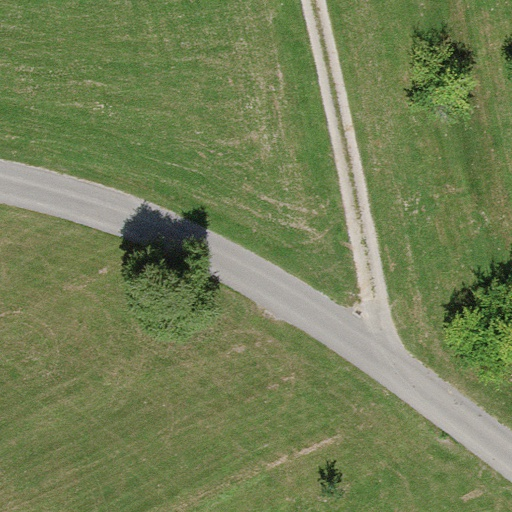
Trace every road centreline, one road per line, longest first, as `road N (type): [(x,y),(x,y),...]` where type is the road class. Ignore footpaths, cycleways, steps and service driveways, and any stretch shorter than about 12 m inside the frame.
road 1 (unclassified): [(511,448),(387,354),(213,243),(0,177)]
road 2 (track): [(387,354),(304,0)]
